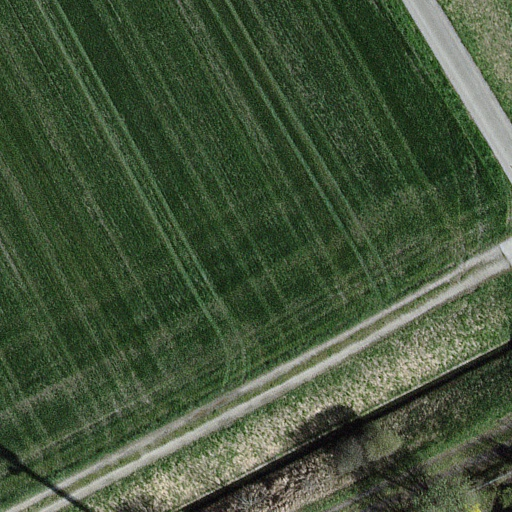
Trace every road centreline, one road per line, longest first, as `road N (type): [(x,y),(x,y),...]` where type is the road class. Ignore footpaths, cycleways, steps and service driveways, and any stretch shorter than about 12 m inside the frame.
road 1 (track): [(511,260),(26,511)]
road 2 (unclassified): [(418,0),(511,157)]
road 3 (track): [(349,511),(511,434)]
